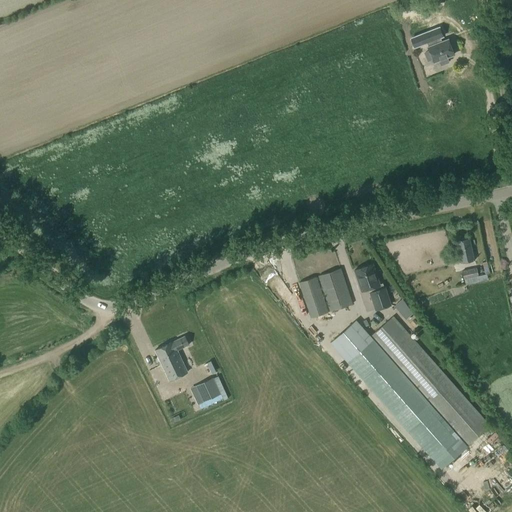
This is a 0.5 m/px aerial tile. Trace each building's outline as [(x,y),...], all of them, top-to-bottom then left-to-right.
[(480,0),(459,0),(459,5),(456,5),(456,15),(464,15),(464,29),(480,29),(480,0)] [(453,56),(447,41),(439,44),(437,39),(442,37),(438,29),(411,40),(414,49),(427,43),(429,48),(428,49),(430,54),(427,55),(430,62),(433,61),(434,63),(453,56)] [(438,66),(430,69),(434,78),(441,76),(438,66)] [(469,239),(455,242),(460,264),(474,260),(469,239)] [(369,266),(351,273),(359,294),(368,290),(369,294),(368,295),(374,312),(389,306),(383,289),(381,289),(380,285),(377,286),(369,266)] [(340,269),(318,276),(330,312),(352,304),(340,269)] [(475,269),(461,272),(463,280),(477,276),(475,269)] [(314,278),(298,283),(310,319),(326,313),(314,278)] [(393,317),(369,338),(466,447),(490,426),(393,317)] [(315,328),(305,335),(303,331),(297,336),(307,349),(322,337),(315,328)] [(184,336),(154,350),(168,381),(186,373),(176,351),(188,345),(184,336)] [(366,340),(344,360),(441,469),(449,462),(413,422),(427,409),(366,340)] [(219,394),(212,378),(196,386),(203,401),(219,394)] [(478,451),(473,460),(478,462),(483,453),(478,451)]
